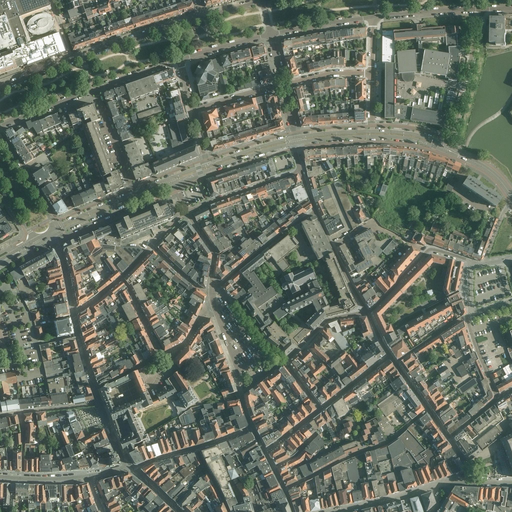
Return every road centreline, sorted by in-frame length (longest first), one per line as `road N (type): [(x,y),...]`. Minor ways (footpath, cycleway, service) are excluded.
road 1 (unclassified): [(201,16),(0,88)]
road 2 (tertiary): [(447,147),(406,133),(294,137)]
road 3 (tertiary): [(295,143),(375,136),(445,152)]
road 4 (residential): [(389,356),(320,410),(283,362)]
road 5 (residential): [(449,143),(483,9)]
road 6 (residential): [(56,244),(178,191)]
road 7 (residential): [(449,143),(422,130),(372,126),(372,74)]
road 8 (residential): [(315,211),(211,290)]
road 9 (tertiary): [(174,182),(295,143)]
road 10 (residential): [(283,362),(242,384),(214,309)]
road 11 (tertiary): [(58,232),(174,182)]
road 12 (residential): [(299,170),(186,211)]
